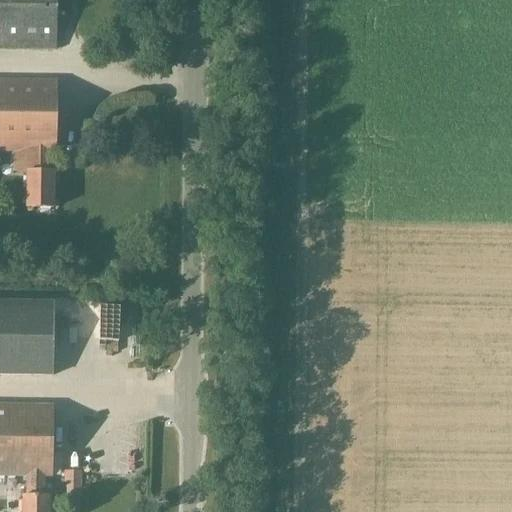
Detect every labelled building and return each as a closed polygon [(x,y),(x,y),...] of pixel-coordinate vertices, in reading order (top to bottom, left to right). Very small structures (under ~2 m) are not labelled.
[(0,0),(0,49),(55,50),(55,0),(0,0)] [(11,172),(26,172),(26,208),(52,209),(53,152),(54,152),(55,81),(0,81),(0,151),(11,152),(11,172)] [(94,123),(82,123),(82,147),(94,147),(94,123)] [(0,301),(0,374),(51,375),(52,302),(0,301)] [(0,475),(26,476),(26,496),(22,496),(21,511),(47,511),(48,496),(44,496),(44,476),(50,476),(51,405),(0,404),(0,475)] [(64,471),(63,496),(81,496),(82,471),(64,471)]
